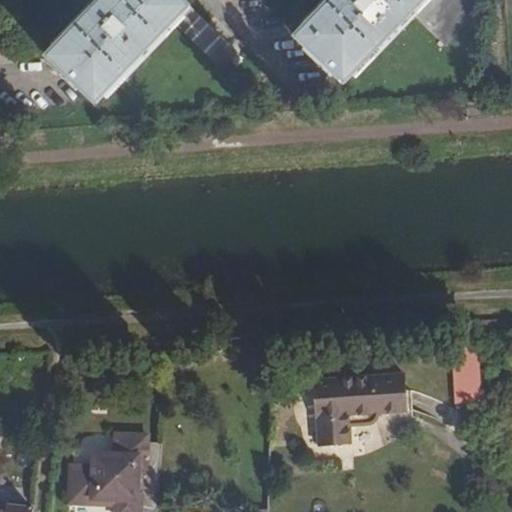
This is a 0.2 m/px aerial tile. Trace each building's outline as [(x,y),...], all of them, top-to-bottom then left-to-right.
[(221,71),(237,55),(181,0),(102,0),(45,60),(94,107),(174,25),(221,71)] [(334,0),(297,38),(343,84),(411,15),(441,44),(483,0),(334,0)] [(479,342),(479,321),(454,323),(455,343),(479,342)] [(459,403),(483,401),(479,342),(455,343),(459,403)] [(409,410),(406,376),(313,383),(316,418),(319,418),(321,447),(352,445),(351,426),(371,424),(379,418),(382,413),(409,410)] [(156,511),(162,444),(150,444),(149,437),(116,436),(115,457),(93,457),(93,470),(71,469),(70,506),(115,507),(115,511),(156,511)]
